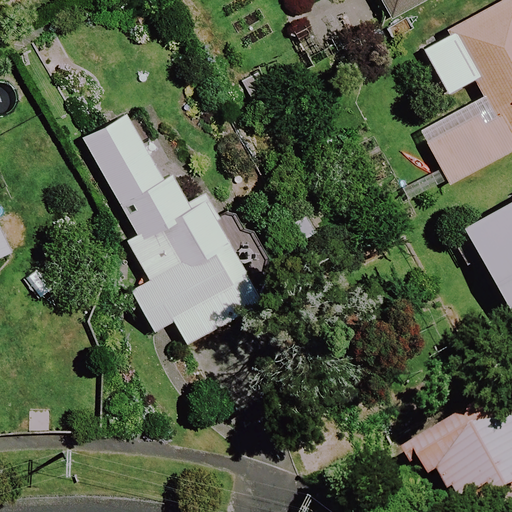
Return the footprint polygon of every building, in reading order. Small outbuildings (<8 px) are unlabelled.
[(424,0),(381,0),(392,18),(424,0)] [(511,0),(505,0),(449,32),(492,109),(429,144),(451,184),(511,150),(511,0)] [(181,207),(131,113),(85,137),(136,235),(128,239),(149,280),(133,289),(155,330),(174,320),(187,343),(261,304),(204,195),(181,207)] [(511,199),(463,226),(511,317),(511,199)] [(0,258),(20,250),(0,200),(0,258)] [(511,401),(509,396),(404,453),(419,481),(437,472),(459,511),(483,511),(511,496),(511,401)]
